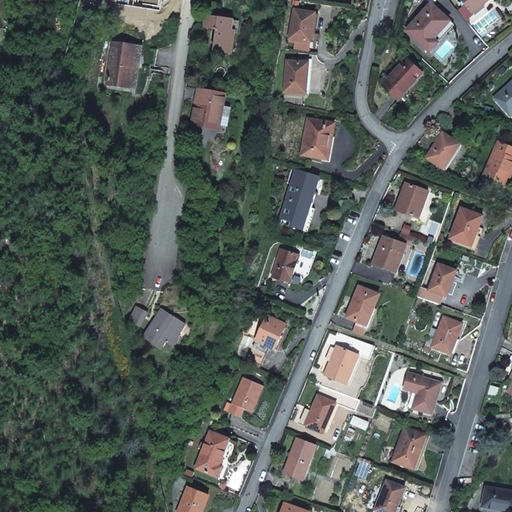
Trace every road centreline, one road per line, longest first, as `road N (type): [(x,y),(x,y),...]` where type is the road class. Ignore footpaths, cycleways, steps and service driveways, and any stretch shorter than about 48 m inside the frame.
road 1 (residential): [(398,149),(240,511)]
road 2 (residential): [(147,279),(190,0)]
road 3 (unclassified): [(511,263),(438,511)]
road 4 (residential): [(378,0),(360,84),(364,111),(398,149)]
road 5 (residential): [(511,42),(449,92),(398,149)]
